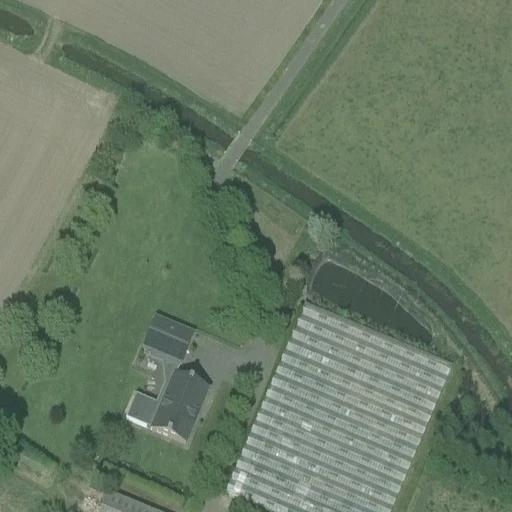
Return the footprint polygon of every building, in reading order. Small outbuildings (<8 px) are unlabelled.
[(224,498),(257,511),(391,511),(451,370),(304,308),(224,498)] [(142,352),(180,368),(192,338),(155,322),(142,352)] [(151,433),(185,447),(207,393),(173,378),(151,433)] [(79,448),(76,457),(87,462),(91,453),(79,448)] [(101,511),(143,511),(108,497),(101,511)]
